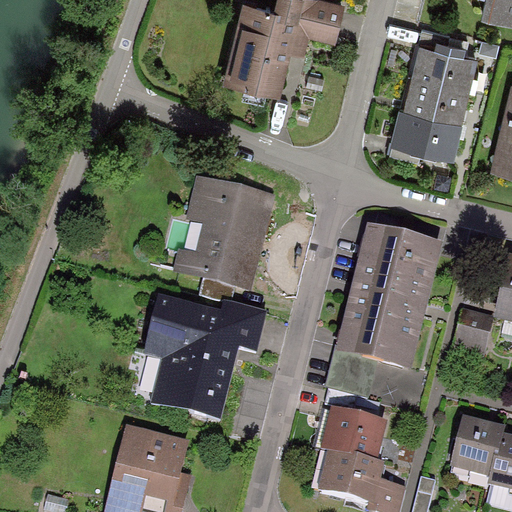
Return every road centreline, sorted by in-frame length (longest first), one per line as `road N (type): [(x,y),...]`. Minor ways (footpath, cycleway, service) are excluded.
road 1 (residential): [(261,511),(336,218),(335,178)]
road 2 (residential): [(0,364),(106,90)]
road 3 (residential): [(106,90),(335,178)]
road 4 (residential): [(335,178),(379,0)]
road 5 (residential): [(335,178),(511,225)]
